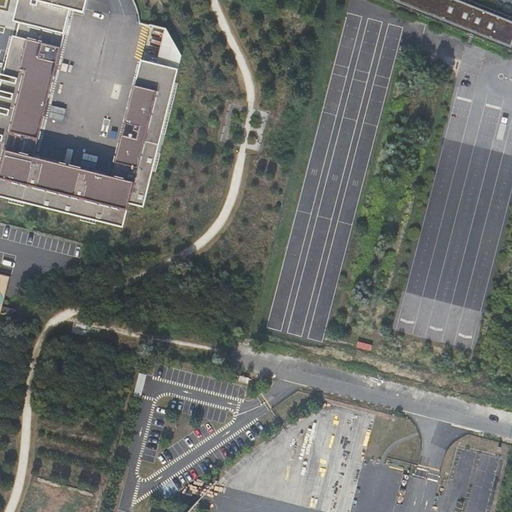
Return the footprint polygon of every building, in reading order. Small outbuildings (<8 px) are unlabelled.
[(3,79),(0,89),(0,197),(23,203),(124,228),(130,204),(145,208),(179,70),(157,65),(142,61),(113,178),(34,159),(71,11),(73,5),(87,8),(88,0),(18,0),(13,23),(19,24),(16,37),(13,36),(6,65),(3,79)] [(511,22),(457,0),(395,0),(395,1),(473,33),(511,48),(511,22)] [(85,14),(87,8),(73,5),(71,11),(85,14)] [(157,65),(179,70),(182,56),(167,29),(165,29),(157,65)] [(431,52),(419,49),(416,59),(428,62),(431,52)] [(476,349),(511,178),(511,157),(488,152),(483,175),(474,173),(477,158),(438,150),(400,333),(476,349)] [(0,320),(11,277),(0,274),(0,320)] [(141,397),(147,374),(140,373),(134,395),(141,397)]
